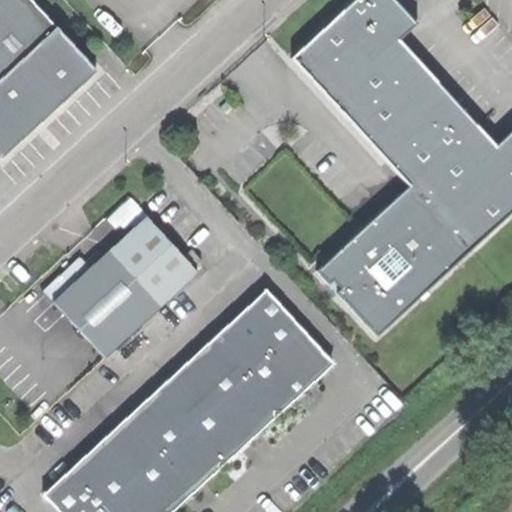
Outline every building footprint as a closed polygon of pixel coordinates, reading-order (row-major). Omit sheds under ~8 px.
[(96,72),(29,0),(0,0),(0,156),(2,159),(45,119),(96,72)] [(393,0),(354,0),(290,59),(408,187),(316,272),(330,286),(335,281),(342,289),(337,294),(378,339),(472,252),(511,215),(511,132),(496,147),(399,41),(417,25),(393,0)] [(160,308),(202,269),(195,263),(185,253),(150,214),(91,266),(80,254),(42,289),(111,357),(160,308)] [(191,249),(185,253),(195,263),(202,260),(191,249)] [(267,290),(211,340),(275,411),(282,412),(297,398),(311,385),(326,372),(326,355),(267,290)] [(255,436),(275,418),(275,411),(211,340),(155,391),(219,462),(226,462),(240,450),(255,436)] [(311,392),(311,385),(297,398),(301,402),(311,392)] [(207,479),(218,469),(219,462),(155,391),(99,441),(162,511),(166,511),(170,511),(183,501),(198,487),(207,479)] [(255,443),(255,436),(240,450),(243,453),(255,443)] [(161,511),(162,511),(99,441),(42,493),(59,511),(161,511)] [(198,495),(198,487),(183,501),(187,505),(198,495)]
